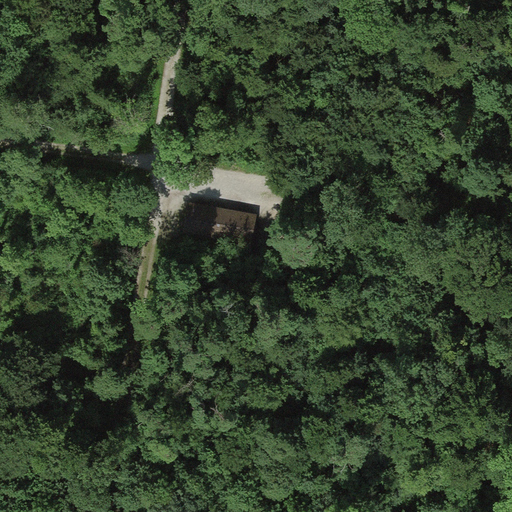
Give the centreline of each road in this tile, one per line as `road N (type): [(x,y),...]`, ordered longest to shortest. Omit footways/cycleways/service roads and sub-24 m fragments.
road 1 (track): [(0,142),(308,186),(511,235)]
road 2 (track): [(123,511),(118,488),(184,0)]
